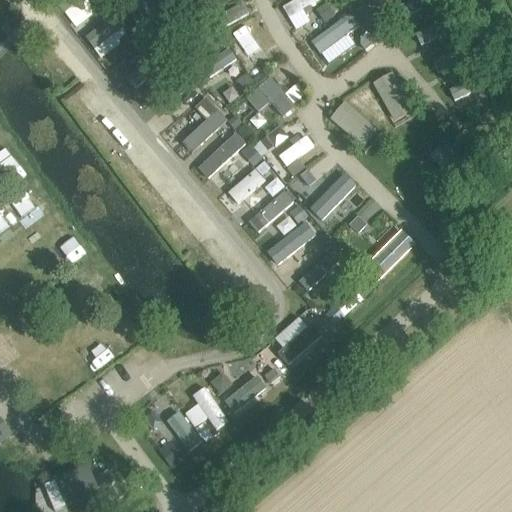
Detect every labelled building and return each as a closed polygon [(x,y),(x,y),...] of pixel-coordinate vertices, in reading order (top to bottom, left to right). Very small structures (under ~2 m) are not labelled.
[(68,14),(75,26),(98,12),(90,0),(68,14)] [(85,34),(103,17),(97,11),(80,28),(85,34)] [(115,17),(87,36),(101,57),(129,38),(115,17)] [(417,33),(425,52),(454,39),(445,20),(417,33)] [(245,26),(234,35),(250,55),(261,46),(245,26)] [(460,49),(433,61),(442,80),(468,68),(460,49)] [(396,123),(415,112),(393,72),(374,83),(396,123)] [(306,93),(296,84),(288,94),(269,76),(248,100),(266,116),(275,107),(285,117),(306,93)] [(486,97),(477,77),(450,89),(459,109),(486,97)] [(225,141),(236,131),(209,100),(190,117),(200,128),(185,141),(195,151),(218,132),(225,141)] [(199,168),(209,179),(248,143),(238,132),(199,168)] [(308,135),(280,156),(288,167),(316,145),(308,135)] [(443,170),(461,156),(448,140),(430,154),(443,170)] [(225,161),(232,176),(265,160),(258,146),(225,161)] [(265,161),(229,193),(240,205),(276,173),(265,161)] [(266,186),(273,196),(286,187),(278,177),(266,186)] [(291,193),(250,215),(258,229),(298,207),(291,193)] [(285,236),(310,216),(301,205),(277,226),(285,236)] [(304,220),(268,254),(280,267),(317,233),(304,220)] [(329,233),(319,241),(328,252),(338,244),(329,233)] [(310,291),(348,255),(337,244),(299,280),(310,291)] [(70,280),(82,297),(97,287),(86,269),(70,280)] [(273,341),(292,362),(321,337),(302,316),(273,341)] [(108,341),(85,355),(94,371),(118,357),(108,341)] [(212,382),(222,394),(234,383),(223,372),(212,382)] [(235,413),(269,389),(260,376),(226,400),(235,413)] [(217,430),(231,421),(206,387),(193,396),(198,404),(185,413),(195,427),(208,418),(217,430)] [(191,451),(204,441),(182,412),(168,422),(191,451)] [(0,439),(13,430),(0,413),(0,439)] [(74,511),(79,511),(115,483),(104,469),(66,501),(74,511)]
